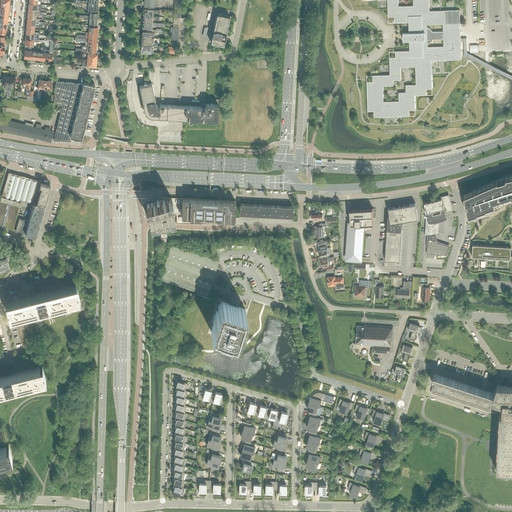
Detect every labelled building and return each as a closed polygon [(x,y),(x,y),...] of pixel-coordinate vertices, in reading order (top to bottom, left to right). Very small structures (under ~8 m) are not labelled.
[(368,111),(374,111),(374,117),(409,116),(409,110),(415,109),(415,95),(426,95),(426,89),(432,88),(431,60),(461,59),(461,52),(461,50),(461,43),(461,39),(460,25),(460,23),(460,10),(445,10),(429,11),(429,0),(387,0),(388,16),(394,16),(394,22),(409,22),(409,24),(409,25),(409,32),(409,36),(409,40),(410,47),(410,49),(410,51),(395,51),(395,56),(395,57),(389,57),(390,75),(373,75),(373,81),(367,82),(368,111)] [(75,5),(78,5),(82,5),(82,6),(86,6),(85,10),(88,10),(97,11),(97,10),(98,10),(98,7),(97,7),(97,5),(79,3),(75,3),(75,5)] [(230,17),(230,16),(228,16),(227,16),(225,15),(224,15),(219,14),(217,14),(215,24),(215,25),(214,30),(214,29),(213,30),(214,30),(213,30),(212,36),(212,37),(211,42),(213,43),(218,44),(221,44),(221,45),(224,45),(224,44),(225,40),(225,39),(224,39),(225,33),(226,33),(227,32),(226,32),(227,28),(228,28),(228,27),(227,27),(228,22),(229,22),(230,17)] [(89,26),(89,25),(84,24),(84,27),(87,27),(87,28),(89,28),(88,32),(97,33),(97,32),(98,32),(98,30),(98,29),(97,29),(97,27),(89,26)] [(157,43),(154,43),(154,38),(142,37),(142,41),(142,44),(144,44),(144,45),(157,45),(157,43)] [(85,39),(86,38),(82,38),(79,38),(79,40),(79,41),(85,42),(85,45),(87,45),(96,46),(97,45),(97,43),(96,43),(96,40),(85,39)] [(467,39),(461,39),(461,43),(465,42),(465,57),(467,57),(511,80),(511,76),(468,54),(467,39)] [(52,61),(52,56),(53,42),(51,42),(50,42),(49,50),(46,49),(46,47),(44,47),(42,60),(43,60),(43,59),(44,60),(49,61),(49,60),(51,60),(51,61),(52,61)] [(25,45),(25,48),(25,50),(24,50),(23,58),(28,58),(29,58),(30,58),(31,46),(25,45)] [(159,48),(159,46),(157,45),(144,45),(141,45),(141,47),(141,52),(142,52),(142,53),(145,53),(145,52),(146,52),(151,53),(151,52),(153,52),(154,47),(159,48)] [(85,52),(77,52),(77,53),(79,53),(79,55),(86,56),(87,55),(88,55),(87,60),(96,61),(97,60),(97,59),(97,58),(97,57),(97,54),(88,54),(85,53),(85,52)] [(0,82),(2,83),(2,85),(6,85),(5,90),(8,90),(9,77),(7,76),(8,76),(7,76),(7,75),(3,75),(3,79),(0,79),(0,80),(0,82)] [(23,78),(23,83),(22,87),(23,88),(26,88),(25,96),(28,96),(29,96),(30,90),(30,89),(31,79),(27,78),(25,77),(24,78),(23,78)] [(45,81),(43,98),(46,98),(47,89),(48,89),(50,89),(51,88),(52,81),(47,80),(47,81),(45,81)] [(60,114),(53,140),(54,140),(59,140),(64,141),(70,141),(72,141),(77,141),(78,141),(79,138),(71,136),(74,122),(78,109),(81,95),(84,84),(83,84),(78,83),(74,83),(68,82),(62,82),(56,81),(54,97),(53,103),(57,104),(56,111),(61,111),(60,114)] [(91,98),(94,85),(95,85),(95,84),(93,84),(93,83),(93,84),(86,82),(87,82),(86,82),(84,82),(84,84),(81,95),(91,98)] [(151,117),(153,117),(183,119),(219,121),(219,104),(218,104),(219,99),(213,99),(213,104),(206,104),(205,104),(204,105),(202,106),(202,107),(179,106),(160,105),(157,105),(156,104),(155,101),(156,101),(152,83),(147,84),(146,83),(145,82),(144,83),(144,85),(139,86),(145,112),(145,113),(146,114),(146,115),(148,116),(150,117),(151,117)] [(81,95),(78,109),(88,111),(91,98),(81,95)] [(84,125),(88,111),(78,109),(74,122),(84,125)] [(0,118),(0,128),(44,140),(44,138),(51,140),(53,132),(50,131),(44,129),(44,130),(40,129),(41,125),(37,124),(35,128),(33,127),(34,124),(25,122),(24,125),(18,123),(0,118)] [(79,138),(81,139),(81,138),(84,125),(74,122),(71,136),(79,138)] [(23,177),(19,176),(18,176),(18,175),(18,176),(14,175),(14,174),(13,174),(9,173),(1,200),(0,199),(0,224),(8,228),(12,230),(21,201),(22,199),(25,200),(27,201),(34,203),(40,182),(23,177)] [(511,174),(511,175),(511,174),(510,175),(505,176),(502,177),(501,177),(501,178),(493,181),(492,181),(484,185),(483,185),(475,189),(475,188),(475,189),(470,191),(471,192),(466,194),(464,195),(466,204),(467,203),(468,205),(471,215),(474,213),(477,212),(478,214),(482,213),(483,212),(487,211),(491,209),(491,210),(492,209),(500,206),(501,206),(500,205),(508,202),(509,202),(511,200),(511,174)] [(45,206),(45,205),(44,205),(45,203),(51,184),(40,181),(40,182),(34,203),(45,206)] [(427,247),(427,254),(441,255),(441,254),(446,255),(449,246),(435,241),(436,240),(436,236),(436,234),(438,233),(439,221),(443,220),(443,219),(445,221),(447,219),(446,218),(445,213),(453,211),(449,194),(430,199),(429,198),(427,199),(428,200),(424,201),(428,216),(426,216),(425,234),(430,235),(430,240),(428,240),(427,247)] [(171,198),(170,198),(163,200),(159,201),(156,201),(155,201),(155,202),(154,202),(146,203),(147,205),(150,221),(150,222),(153,221),(154,221),(158,220),(159,220),(166,219),(175,217),(174,216),(171,198)] [(234,219),(235,201),(233,201),(229,201),(217,200),(201,199),(190,199),(187,199),(182,199),(180,199),(170,198),(162,198),(163,200),(170,198),(171,198),(174,216),(177,216),(176,223),(194,224),(195,217),(234,219)] [(245,201),(245,212),(277,214),(276,218),(287,219),(288,204),(245,201)] [(45,206),(34,203),(28,220),(25,233),(26,233),(26,234),(26,233),(28,234),(30,235),(36,236),(37,231),(38,228),(38,227),(39,224),(40,220),(40,221),(41,220),(40,220),(41,217),(42,216),(41,216),(42,213),(43,213),(42,213),(43,210),(44,209),(43,209),(44,206),(45,206)] [(402,221),(418,218),(415,203),(388,208),(389,214),(388,215),(387,223),(385,260),(400,261),(402,222),(402,221)] [(374,225),(374,224),(373,218),(373,208),(350,209),(351,223),(349,223),(347,256),(349,256),(349,259),(352,259),(352,260),(355,260),(355,259),(358,259),(359,257),(361,257),(363,228),(365,229),(368,230),(369,230),(370,229),(371,229),(372,228),(373,227),(373,226),(374,225)] [(311,213),(311,219),(322,219),(322,213),(321,213),(321,211),(315,211),(315,213),(311,213)] [(21,232),(25,233),(28,220),(19,218),(16,231),(20,232),(21,232)] [(326,223),(320,223),(320,226),(314,226),(314,231),(315,231),(316,237),(323,237),(322,227),(327,226),(327,224),(327,223),(326,223)] [(473,245),(472,247),(472,257),(477,257),(477,264),(474,264),(474,266),(474,267),(475,268),(476,268),(476,269),(479,269),(479,268),(502,269),(511,269),(511,254),(511,255),(511,247),(473,245)] [(208,296),(211,286),(219,261),(171,246),(160,280),(191,290),(208,296)] [(320,257),(328,256),(329,255),(330,254),(329,252),(328,251),(331,251),(330,247),(327,248),(327,246),(318,248),(320,257)] [(0,269),(9,267),(9,266),(6,255),(0,256),(0,269)] [(322,267),(329,265),(331,265),(332,264),(331,261),(330,261),(335,260),(334,257),(327,257),(323,258),(323,259),(321,260),(322,267)] [(328,286),(335,285),(336,287),(344,287),(343,277),(335,278),(335,276),(327,277),(328,286)] [(376,286),(376,297),(383,297),(384,286),(379,286),(379,280),(375,279),(374,286),(376,286)] [(360,280),(359,286),(356,286),(355,295),(365,296),(365,288),(368,288),(369,281),(360,280)] [(398,290),(397,297),(409,298),(410,290),(406,290),(406,288),(411,288),(412,282),(404,281),(403,288),(401,288),(400,290),(398,290)] [(421,299),(429,300),(430,287),(427,287),(427,284),(420,283),(420,287),(422,287),(421,299)] [(76,286),(76,287),(72,288),(43,295),(43,292),(44,292),(43,288),(42,288),(41,287),(39,287),(37,288),(38,289),(36,289),(37,294),(39,293),(39,296),(11,303),(11,304),(7,305),(7,304),(6,304),(10,318),(11,318),(80,300),(76,286)] [(213,325),(211,332),(236,340),(236,338),(237,336),(238,333),(238,332),(239,330),(240,330),(241,329),(241,327),(242,324),(243,322),(243,320),(242,320),(243,318),(243,317),(244,316),(244,313),(245,312),(246,310),(238,307),(237,307),(238,305),(238,303),(231,301),(230,302),(229,304),(228,304),(221,302),(218,312),(216,311),(213,322),(214,322),(213,325)] [(408,329),(412,331),(410,339),(415,340),(420,325),(410,322),(408,329)] [(356,344),(361,344),(361,345),(383,346),(382,353),(390,353),(391,341),(392,341),(393,327),(365,325),(365,326),(357,326),(356,344)] [(403,360),(408,362),(413,346),(404,343),(401,351),(405,352),(403,360)] [(396,382),(401,383),(406,368),(397,365),(394,372),(399,373),(396,382)] [(43,366),(42,366),(42,368),(39,368),(10,375),(9,372),(10,372),(9,368),(8,368),(8,367),(6,368),(4,368),(4,369),(3,370),(4,374),(5,373),(6,376),(0,377),(0,391),(46,380),(46,381),(46,380),(43,366)] [(511,383),(510,384),(509,385),(497,385),(494,393),(434,374),(433,378),(435,379),(431,393),(489,412),(491,406),(492,401),(503,404),(503,405),(499,406),(495,471),(511,471),(511,383)] [(187,383),(176,380),(174,386),(176,387),(176,388),(185,391),(185,390),(187,383)] [(174,394),(176,394),(175,395),(185,398),(187,391),(185,390),(185,391),(176,388),(174,394)] [(198,392),(198,394),(198,399),(202,400),(203,398),(208,399),(208,400),(210,395),(211,390),(205,389),(204,394),(198,392)] [(219,403),(222,394),(216,392),(214,397),(210,395),(208,400),(208,399),(207,402),(213,403),(213,401),(219,403)] [(334,396),(321,392),(320,392),(319,392),(318,392),(317,392),(316,393),(315,393),(314,393),(314,394),(313,395),(312,396),(312,397),(311,397),(309,403),(320,406),(321,400),(332,404),(334,396)] [(174,401),(175,402),(175,403),(185,406),(185,405),(187,398),(185,398),(175,395),(174,401)] [(340,410),(348,413),(347,413),(349,408),(352,409),(354,403),(340,398),(338,405),(341,406),(340,410)] [(256,404),(250,402),(248,407),(243,405),(242,412),(247,413),(248,411),(253,413),(254,409),(256,404)] [(185,406),(175,403),(173,409),(175,409),(175,410),(185,413),(187,406),(185,405),(185,406)] [(320,406),(309,403),(307,409),(312,410),(311,413),(317,415),(320,406)] [(356,416),(365,419),(365,418),(364,418),(365,414),(368,415),(371,408),(357,404),(355,410),(358,411),(357,416),(356,416)] [(258,414),(263,416),(264,416),(265,412),(266,407),(260,405),(259,410),(254,409),(253,413),(252,415),(257,417),(258,414)] [(269,417),(274,419),(276,415),(277,410),(271,408),(270,413),(265,412),(264,416),(263,416),(263,418),(268,420),(269,417)] [(382,419),(388,421),(390,415),(373,409),(371,416),(375,417),(374,421),(373,421),(382,424),(381,423),(382,419)] [(185,413),(175,410),(173,416),(175,417),(175,418),(184,420),(186,413),(185,413)] [(273,421),(279,423),(279,420),(285,422),(286,418),(287,415),(288,413),(282,411),(280,416),(276,415),(274,419),(273,421)] [(211,412),(209,421),(219,424),(220,424),(221,418),(217,417),(218,414),(211,412)] [(317,415),(311,413),(310,416),(308,415),(307,421),(308,422),(309,422),(319,425),(321,419),(316,418),(317,415)] [(173,423),(175,424),(175,425),(184,428),(186,421),(184,420),(175,418),(173,423)] [(212,428),(211,431),(217,433),(218,430),(220,430),(221,424),(220,424),(219,424),(209,421),(207,427),(212,428)] [(245,422),(244,425),(242,424),(240,431),(242,431),(253,434),(255,428),(250,427),(251,424),(245,422)] [(309,422),(308,422),(307,427),(311,429),(310,432),(317,434),(319,425),(309,422)] [(184,428),(175,425),(173,431),(175,431),(174,432),(184,435),(186,428),(184,428)] [(211,431),(208,440),(219,443),(221,437),(216,436),(217,433),(211,431)] [(242,431),(241,437),(245,438),(244,441),(251,443),(253,434),(242,431)] [(282,436),(283,433),(277,431),(274,440),(285,443),(287,438),(282,436)] [(381,443),(383,437),(366,431),(364,438),(368,439),(366,443),(374,446),(375,441),(381,443)] [(173,438),(174,439),(174,440),(184,443),(184,442),(186,436),(184,435),(174,432),(173,438)] [(317,434),(310,432),(310,435),(308,434),(306,440),(308,441),(308,440),(319,444),(321,438),(318,437),(319,436),(316,435),(317,434)] [(184,443),(174,440),(172,446),(174,446),(174,447),(184,450),(186,443),(184,442),(184,443)] [(211,447),(211,450),(217,452),(218,449),(219,449),(221,443),(219,443),(208,440),(207,446),(211,447)] [(285,450),(287,444),(285,443),(274,440),(273,446),(277,447),(276,450),(283,452),(284,449),(285,450)] [(308,440),(308,441),(306,446),(311,448),(310,451),(316,452),(319,444),(308,440)] [(240,449),(242,450),(253,453),(255,447),(254,447),(250,446),(251,443),(244,441),(243,444),(242,443),(240,449)] [(12,460),(9,446),(8,446),(9,447),(5,448),(0,448),(0,463),(12,460)] [(184,450),(174,447),(172,453),(174,454),(174,455),(183,458),(183,457),(186,450),(184,450)] [(376,460),(378,454),(361,448),(359,455),(362,456),(361,460),(360,460),(369,463),(368,462),(369,458),(376,460)] [(211,450),(208,459),(219,462),(219,461),(221,456),(216,455),(217,452),(211,450)] [(242,450),(240,455),(245,457),(244,460),(250,462),(253,453),(242,450)] [(285,462),(286,456),(282,455),(283,452),(276,450),(274,459),(285,462)] [(316,452),(310,451),(309,453),(308,453),(306,459),(308,460),(308,459),(319,463),(320,457),(316,455),(316,452)] [(174,461),(174,462),(183,465),(185,458),(183,457),(183,458),(174,455),(172,461),(174,461)] [(210,471),(216,471),(217,468),(219,468),(221,462),(219,461),(219,462),(208,459),(206,464),(211,466),(210,471)] [(276,470),(282,471),(283,468),(285,469),(287,463),(285,462),(274,459),(272,465),(277,466),(276,470)] [(311,466),(309,471),(316,473),(316,472),(317,472),(318,470),(317,470),(319,463),(308,459),(308,460),(306,465),(311,466)] [(240,468),(250,471),(252,466),(253,466),(254,463),(250,462),(244,460),(243,463),(242,462),(240,468)] [(174,469),(173,470),(183,473),(183,472),(185,465),(183,465),(174,462),(172,468),(174,469)] [(372,470),(355,465),(353,471),(357,473),(356,477),(355,477),(363,480),(364,479),(363,479),(364,475),(370,477),(372,470)] [(172,476),(173,476),(173,477),(183,480),(185,473),(183,472),(183,473),(173,470),(172,476)] [(171,483),(173,484),(173,485),(183,487),(185,480),(183,480),(173,477),(171,483)] [(204,483),(199,483),(199,494),(206,494),(206,488),(210,488),(210,480),(204,480),(204,483)] [(213,494),(220,494),(220,483),(216,483),(216,480),(210,480),(210,488),(213,488),(213,494)] [(244,484),(240,484),(239,495),(246,495),(246,489),(250,489),(250,481),(244,481),(244,484)] [(256,484),(256,481),(250,481),(250,489),(254,489),(253,495),(260,495),(260,484),(256,484)] [(266,484),(265,495),(272,495),(272,489),(276,489),(276,481),(270,481),(270,484),(266,484)] [(279,495),(286,496),(286,485),(282,484),(282,481),(276,481),(276,489),(280,489),(279,495)] [(306,485),(306,496),(312,496),(312,490),(316,490),(316,482),(310,482),(310,485),(306,485)] [(326,496),(326,485),(322,485),(322,482),(316,482),(316,490),(320,490),(320,496),(326,496)] [(365,494),(367,487),(350,482),(348,488),(351,490),(350,494),(349,494),(358,497),(358,496),(357,496),(358,492),(365,494)] [(183,487),(173,485),(171,491),(173,491),(172,494),(183,494),(185,488),(183,487)]
